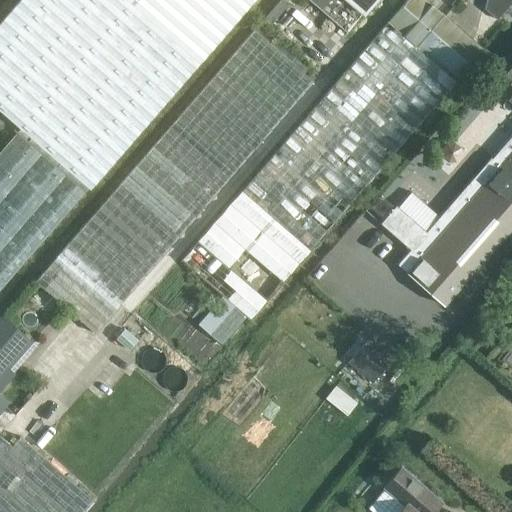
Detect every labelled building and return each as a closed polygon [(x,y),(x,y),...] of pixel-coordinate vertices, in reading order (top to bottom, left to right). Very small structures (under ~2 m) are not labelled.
[(19,0),(0,23),(0,111),(20,129),(0,151),(0,289),(88,188),(90,190),(253,0),(19,0)] [(308,0),(346,32),(373,0),(308,0)] [(484,50),(426,0),(407,0),(389,21),(457,81),(484,50)] [(497,19),(511,1),(511,0),(486,0),(485,9),(497,19)] [(313,244),(457,81),(389,21),(246,185),(313,244)] [(103,340),(313,99),(308,94),(321,79),(258,25),(35,281),(103,340)] [(511,61),(501,74),(511,83),(511,61)] [(511,83),(501,74),(498,71),(489,82),(511,102),(511,83)] [(511,152),(499,167),(407,273),(444,306),(511,227),(511,152)] [(248,319),(313,244),(246,185),(181,260),(223,297),(200,324),(212,334),(235,307),(248,319)] [(0,369),(29,338),(9,320),(0,329),(0,369)] [(389,364),(371,349),(365,343),(364,343),(347,362),(372,384),(389,364)] [(394,361),(370,393),(393,409),(416,377),(394,361)] [(349,413),(359,400),(337,383),(327,396),(349,413)] [(0,511),(82,511),(93,500),(20,436),(11,445),(0,435),(0,511)] [(432,511),(441,502),(401,467),(384,487),(405,505),(398,511),(432,511)]
